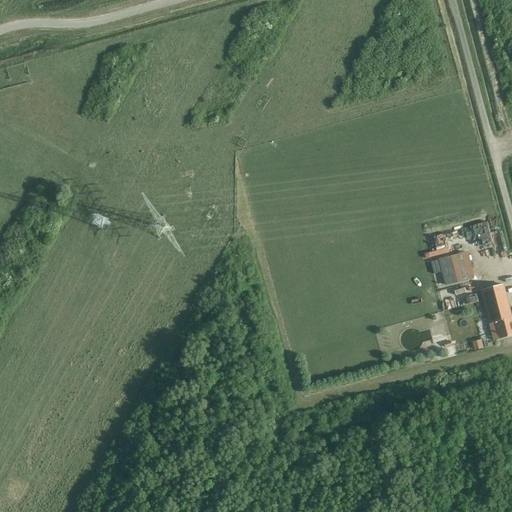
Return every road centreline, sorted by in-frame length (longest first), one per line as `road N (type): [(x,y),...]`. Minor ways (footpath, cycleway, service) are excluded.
road 1 (unclassified): [(511,226),(453,0)]
road 2 (unclassified): [(0,30),(88,23),(173,0)]
